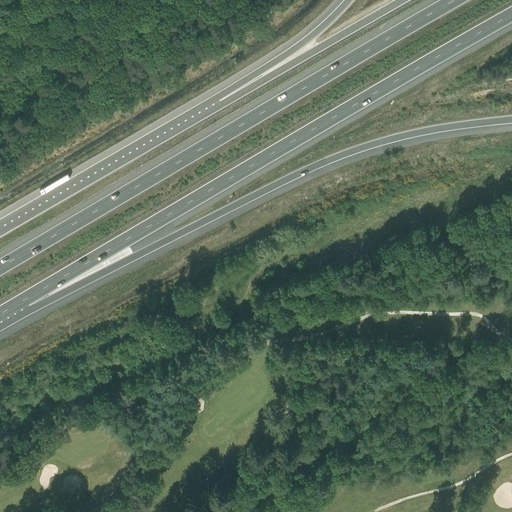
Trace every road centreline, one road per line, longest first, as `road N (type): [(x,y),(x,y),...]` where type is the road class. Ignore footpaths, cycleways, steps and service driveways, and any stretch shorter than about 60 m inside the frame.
road 1 (motorway): [(25,301),(511,17)]
road 2 (motorway): [(454,0),(0,269)]
road 3 (motorway): [(25,301),(364,146),(511,118)]
road 4 (motorway): [(220,105),(0,233)]
road 5 (motorway): [(402,0),(220,105)]
road 6 (motorway): [(346,0),(220,105)]
